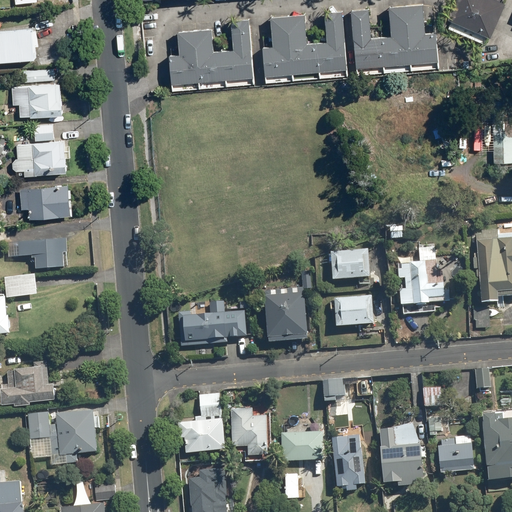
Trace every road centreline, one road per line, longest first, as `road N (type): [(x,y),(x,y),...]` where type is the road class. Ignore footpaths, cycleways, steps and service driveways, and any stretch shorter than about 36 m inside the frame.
road 1 (residential): [(142,379),(108,0)]
road 2 (residential): [(142,379),(511,350)]
road 3 (residential): [(152,511),(142,379)]
